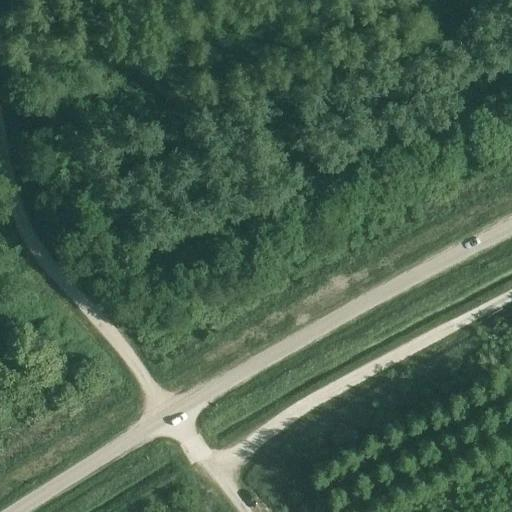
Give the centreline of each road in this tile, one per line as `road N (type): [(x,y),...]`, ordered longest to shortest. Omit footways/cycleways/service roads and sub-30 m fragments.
road 1 (unclassified): [(16,511),(168,411),(511,232)]
road 2 (track): [(247,511),(125,344),(50,262),(0,88)]
